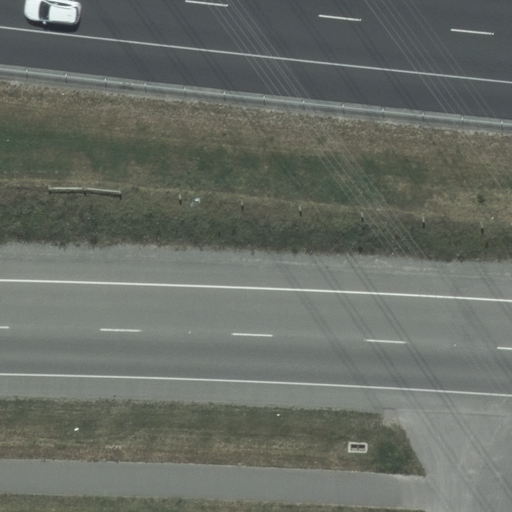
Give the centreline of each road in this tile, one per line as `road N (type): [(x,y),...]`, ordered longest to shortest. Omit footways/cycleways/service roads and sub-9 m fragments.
road 1 (secondary): [(511,359),(0,335)]
road 2 (motorway): [(511,34),(191,0)]
